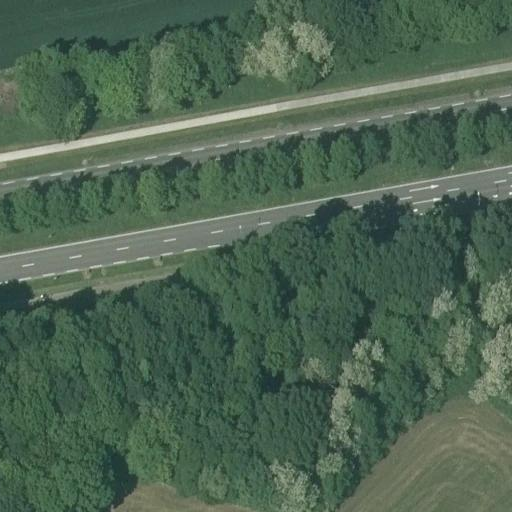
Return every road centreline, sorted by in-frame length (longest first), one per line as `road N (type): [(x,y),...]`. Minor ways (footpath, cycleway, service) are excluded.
road 1 (primary): [(0,270),(511,180)]
road 2 (primary): [(511,107),(0,196)]
